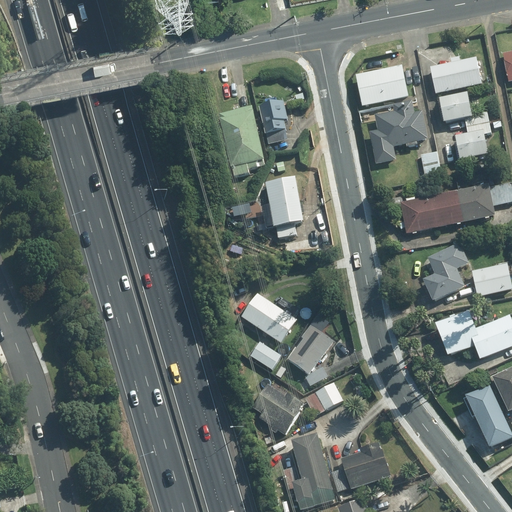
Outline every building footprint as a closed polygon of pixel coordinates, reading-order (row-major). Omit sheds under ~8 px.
[(511,53),(501,56),(507,85),(511,83),(511,53)] [(475,61),(429,70),(434,98),(480,89),(475,61)] [(402,67),(355,76),(361,108),(408,98),(402,67)] [(466,97),(437,103),(441,127),(470,122),(466,97)] [(266,108),(258,110),(268,147),(289,142),(284,124),(288,123),(283,100),(265,105),(266,108)] [(411,102),(392,105),(393,112),(374,116),(377,131),(368,133),(375,165),(395,161),(392,148),(427,141),(421,112),(413,114),(411,102)] [(255,108),(221,116),(235,178),(251,174),(251,170),(260,168),(259,163),(267,161),(255,108)] [(468,139),(454,141),(457,165),(485,161),(482,138),(490,136),(487,115),(477,117),(478,126),(467,128),(468,139)] [(303,227),(294,180),(263,186),(271,232),(276,231),(278,242),(298,239),(296,228),(303,227)] [(511,183),(399,203),(405,236),(494,221),(492,209),(511,205),(511,183)] [(459,246),(426,259),(434,280),(422,284),(430,303),(463,290),(457,273),(468,268),(459,246)] [(476,301),(511,293),(507,274),(511,272),(511,270),(511,265),(470,273),(476,301)] [(274,308),(257,297),(237,327),(245,332),(250,326),(281,347),(297,324),(293,321),(300,311),(280,297),(274,308)] [(480,309),(433,327),(446,361),(473,351),(477,363),(511,349),(511,315),(486,325),(480,309)] [(278,381),(290,365),(307,377),(303,382),(312,389),(327,380),(321,370),(314,374),(313,372),(333,344),(311,327),(301,341),(303,342),(288,363),(285,361),(274,377),(278,381)] [(281,357),(258,342),(247,358),(270,373),(281,357)] [(511,370),(491,381),(508,415),(511,413),(511,370)] [(333,385),(304,401),(314,420),(343,404),(333,385)] [(511,430),(489,386),(467,397),(492,447),(511,437),(511,430)] [(285,438),(303,407),(286,397),(284,400),(264,389),(253,408),(257,423),(271,431),(270,434),(276,437),(278,434),(285,438)] [(301,511),(334,504),(317,438),(292,444),(303,486),(291,489),(297,511),(301,511)] [(333,474),(340,494),(349,490),(350,494),(392,479),(382,451),(380,451),(378,445),(359,452),(361,456),(339,463),(342,471),(333,474)] [(363,511),(360,503),(337,511),(363,511)]
